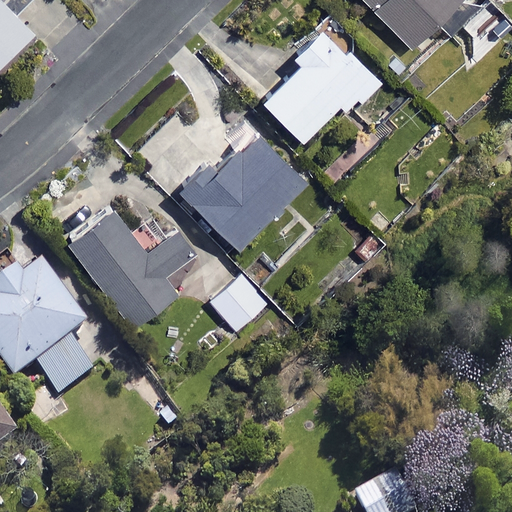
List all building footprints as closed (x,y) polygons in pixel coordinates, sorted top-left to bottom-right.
[(0,0),(0,51),(30,22),(8,0),(0,0)] [(452,30),(476,6),(470,0),(366,0),(408,44),(434,19),(448,34),(452,30)] [(482,0),(476,6),(452,30),(478,56),(511,24),(487,0),(482,0)] [(381,80),(324,16),(289,47),(298,57),(259,92),(299,136),(338,101),(347,110),(381,80)] [(306,177),(256,126),(238,144),(233,140),(212,161),(205,154),(176,182),(238,244),(306,177)] [(143,247),(109,200),(64,233),(129,322),(177,287),(164,269),(192,248),(174,224),(143,247)] [(91,322),(40,253),(0,283),(0,355),(17,378),(37,363),(60,393),(94,368),(71,337),(91,322)] [(266,305),(240,272),(208,297),(234,330),(266,305)] [(0,446),(16,435),(0,411),(0,446)] [(412,511),(393,475),(356,495),(365,511),(412,511)]
